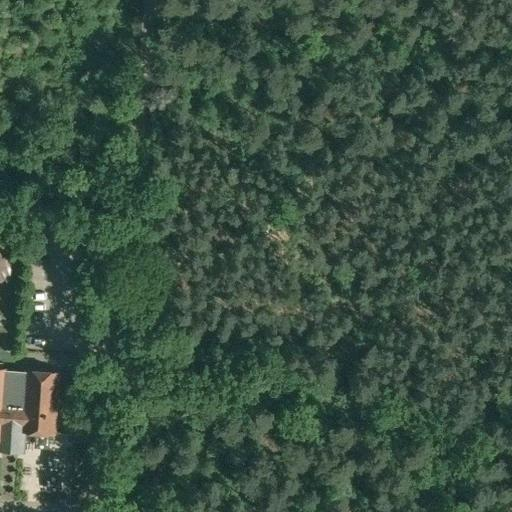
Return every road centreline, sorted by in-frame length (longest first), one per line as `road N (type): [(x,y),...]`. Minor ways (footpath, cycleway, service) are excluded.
road 1 (track): [(116,307),(148,0)]
road 2 (unclassified): [(96,511),(116,307)]
road 3 (track): [(0,169),(132,154)]
